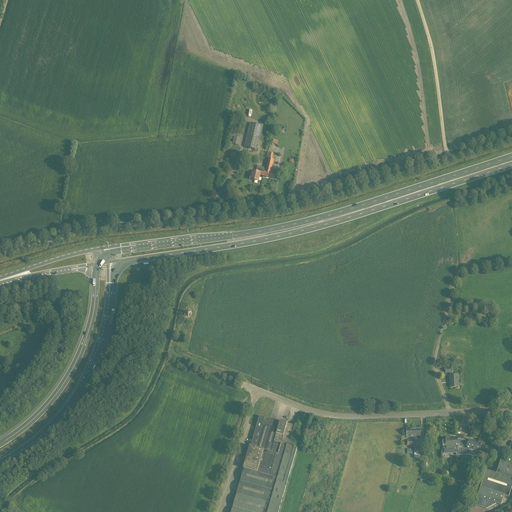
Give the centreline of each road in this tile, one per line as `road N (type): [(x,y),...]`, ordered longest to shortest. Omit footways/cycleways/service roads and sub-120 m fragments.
road 1 (unclassified): [(446,161),(298,207),(95,228),(0,253)]
road 2 (primary): [(511,156),(295,224),(103,249)]
road 3 (primary): [(110,263),(301,231),(511,164)]
road 4 (residential): [(449,413),(435,353),(455,279),(465,268),(511,261)]
road 5 (unclassified): [(257,391),(354,418),(449,413)]
road 6 (motorway): [(0,461),(67,405),(105,327)]
road 7 (unclassified): [(446,161),(417,0)]
road 8 (motorway): [(89,329),(50,401),(0,443)]
road 9 (unclassified): [(215,511),(257,391)]
